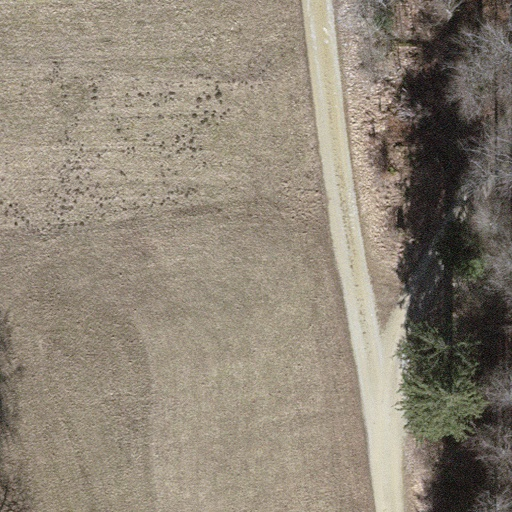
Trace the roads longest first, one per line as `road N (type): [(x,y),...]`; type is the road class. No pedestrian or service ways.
road 1 (track): [(395,511),(309,0)]
road 2 (track): [(378,397),(454,198),(511,92)]
road 3 (track): [(474,0),(324,89)]
